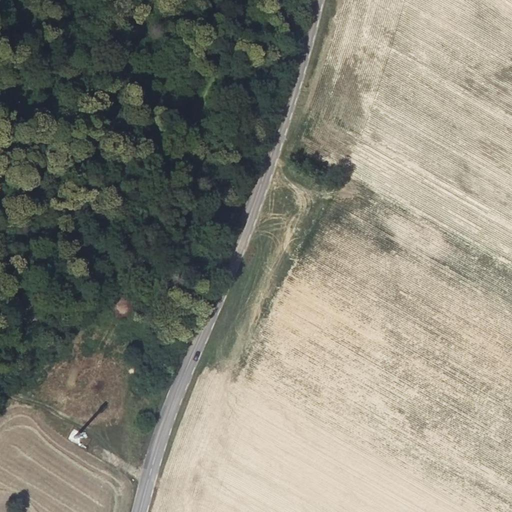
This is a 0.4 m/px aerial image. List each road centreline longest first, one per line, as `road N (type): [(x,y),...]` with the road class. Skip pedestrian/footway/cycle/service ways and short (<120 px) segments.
road 1 (secondary): [(316,0),(270,162),(166,422),(140,511)]
road 2 (track): [(270,162),(291,142),(334,0)]
